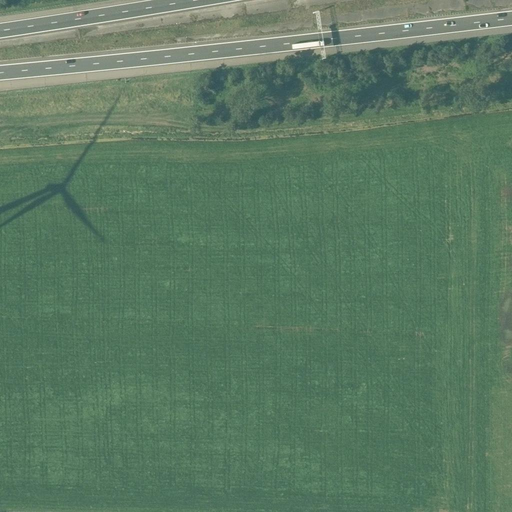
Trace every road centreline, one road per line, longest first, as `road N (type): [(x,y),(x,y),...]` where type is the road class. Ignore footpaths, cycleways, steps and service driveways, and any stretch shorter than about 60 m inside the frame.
road 1 (motorway): [(0,71),(511,19)]
road 2 (motorway): [(195,0),(0,29)]
